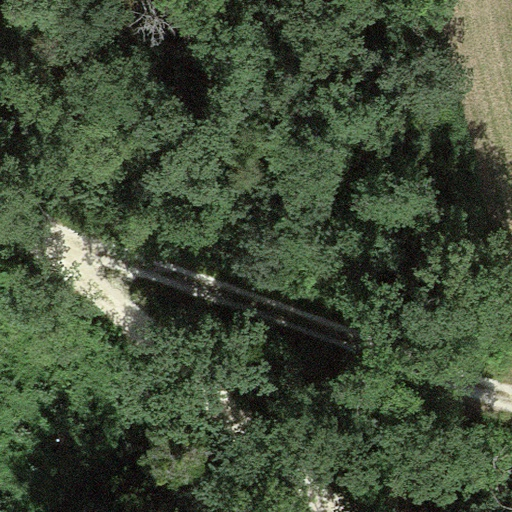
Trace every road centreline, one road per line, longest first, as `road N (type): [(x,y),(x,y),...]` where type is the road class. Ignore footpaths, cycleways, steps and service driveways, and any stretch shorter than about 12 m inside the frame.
road 1 (track): [(511,406),(56,244)]
road 2 (track): [(0,216),(56,244),(286,451),(339,511)]
road 3 (track): [(469,391),(412,467),(406,511)]
